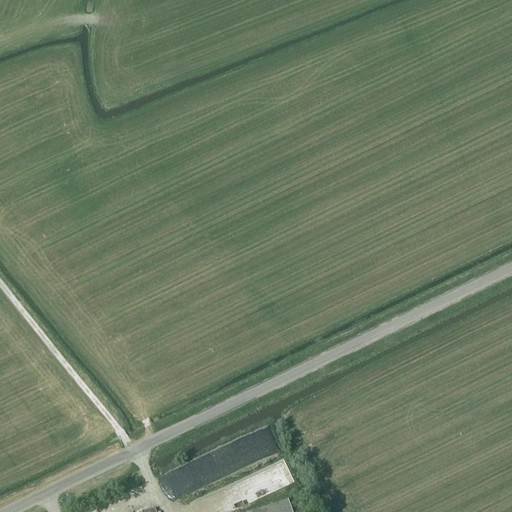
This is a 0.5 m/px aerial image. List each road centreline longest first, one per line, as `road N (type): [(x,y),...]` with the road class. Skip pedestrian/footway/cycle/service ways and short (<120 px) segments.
road 1 (secondary): [(133,449),(511,264)]
road 2 (unclassified): [(133,449),(0,271)]
road 3 (secondary): [(0,510),(133,449)]
